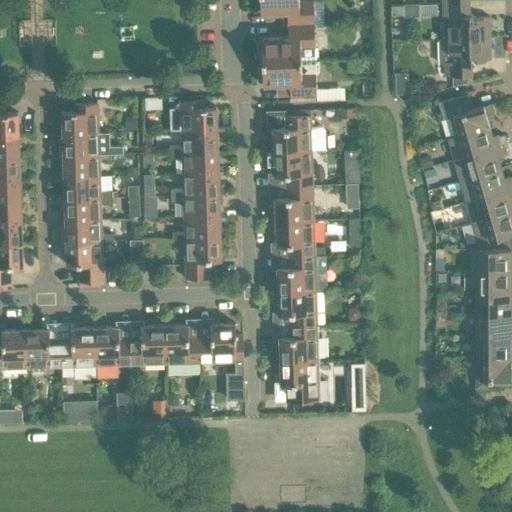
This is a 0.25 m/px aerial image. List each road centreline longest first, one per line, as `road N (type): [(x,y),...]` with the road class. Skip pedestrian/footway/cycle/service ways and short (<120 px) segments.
road 1 (residential): [(253,298),(0,305)]
road 2 (residential): [(0,95),(247,91)]
road 3 (residential): [(253,298),(247,91)]
